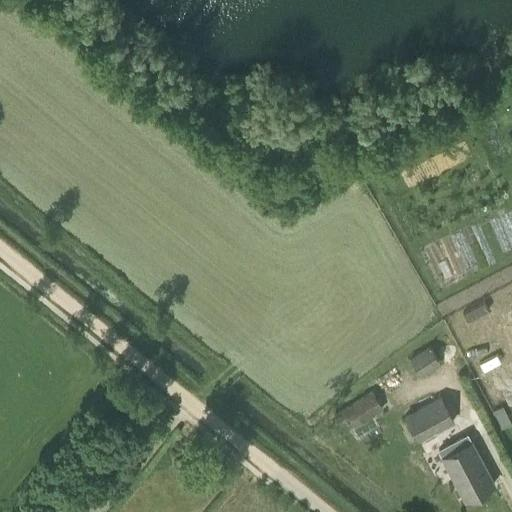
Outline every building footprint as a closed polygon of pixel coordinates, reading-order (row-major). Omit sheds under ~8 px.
[(421,376),(441,363),(429,345),(409,357),(421,376)] [(355,427),(383,409),(371,390),(332,415),(338,424),(349,417),(355,427)] [(418,441),(454,422),(439,394),(403,413),(418,441)] [(502,430),(511,423),(502,405),(491,411),(502,430)] [(466,500),(495,484),(470,440),(442,455),(466,500)]
